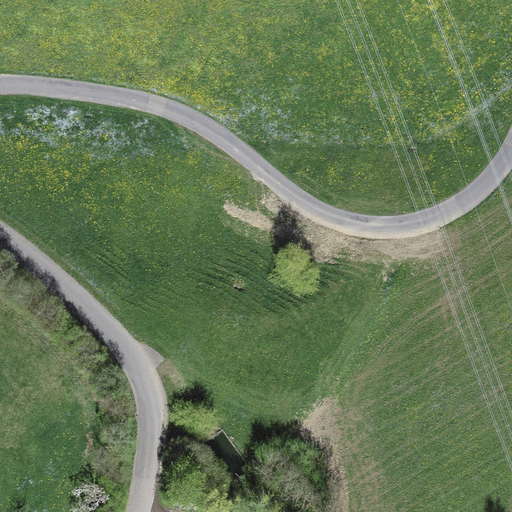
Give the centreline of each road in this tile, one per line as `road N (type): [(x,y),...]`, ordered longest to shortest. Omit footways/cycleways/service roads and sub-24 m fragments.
road 1 (unclassified): [(0,82),(177,111),(313,209),(353,224),(403,224),(449,211),(486,184),(511,148)]
road 2 (unclassified): [(138,511),(152,413),(140,366),(112,331),(0,237)]
